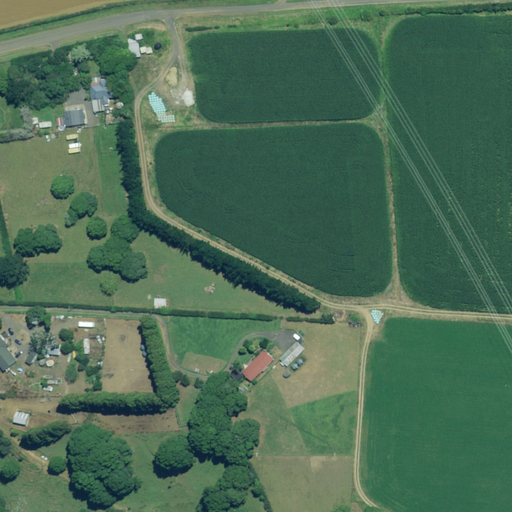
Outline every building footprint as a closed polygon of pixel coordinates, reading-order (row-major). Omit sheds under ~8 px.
[(135,35),(129,36),(130,45),(128,45),(131,59),(142,57),(140,43),(137,44),(135,35)] [(114,83),(110,84),(109,80),(101,81),(102,85),(91,87),(96,114),(106,112),(105,104),(111,103),(110,98),(117,97),(114,83)] [(117,109),(117,110),(118,110),(119,110),(119,111),(120,111),(121,111),(122,111),(123,110),(124,110),(124,109),(125,108),(125,107),(125,106),(125,105),(124,104),(124,103),(123,103),(122,102),(121,102),(120,102),(119,103),(118,103),(117,104),(117,105),(116,105),(116,106),(116,107),(116,108),(117,108),(117,109)] [(87,124),(84,104),(64,107),(67,127),(87,124)] [(65,117),(55,118),(56,128),(65,127),(65,117)] [(77,136),(68,139),(70,144),(79,141),(77,136)] [(168,299),(157,299),(156,309),(168,309),(168,299)] [(306,350),(287,331),(275,343),(286,355),(282,359),(289,366),(306,350)] [(10,345),(2,335),(0,336),(0,361),(7,371),(19,361),(8,347),(10,345)] [(82,337),(74,337),(73,347),(81,348),(82,337)] [(276,359),(267,350),(244,372),(253,381),(276,359)] [(40,355),(34,352),(28,362),(34,365),(40,355)] [(31,414),(19,412),(17,422),(29,425),(31,414)]
